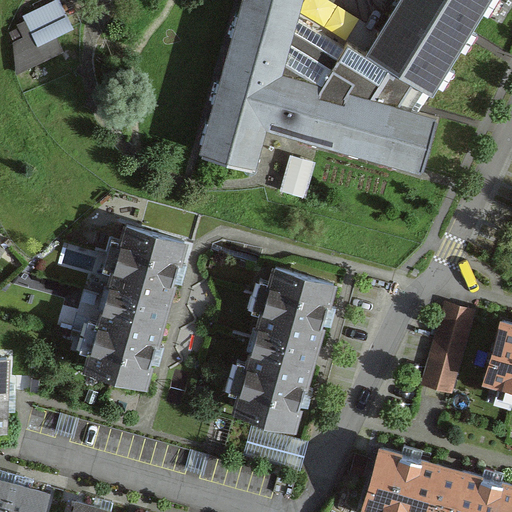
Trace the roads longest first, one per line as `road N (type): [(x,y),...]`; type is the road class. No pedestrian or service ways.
road 1 (residential): [(511,128),(441,277),(404,310),(313,500),(294,511)]
road 2 (residential): [(277,511),(24,442)]
